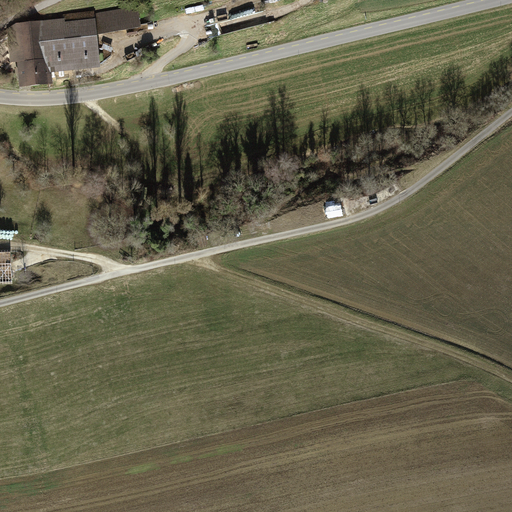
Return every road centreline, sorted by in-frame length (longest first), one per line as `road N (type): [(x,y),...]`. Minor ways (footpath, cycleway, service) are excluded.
road 1 (tertiary): [(0,94),(92,93),(489,0)]
road 2 (track): [(511,111),(384,206),(188,258)]
road 3 (track): [(511,379),(188,258)]
road 4 (track): [(188,258),(0,302)]
road 5 (track): [(0,245),(103,260),(122,271)]
